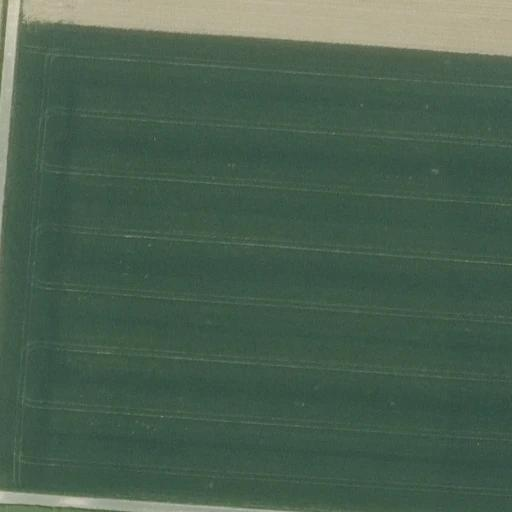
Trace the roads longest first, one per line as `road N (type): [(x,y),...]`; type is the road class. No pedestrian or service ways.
road 1 (track): [(0,188),(13,0)]
road 2 (track): [(178,511),(0,497)]
